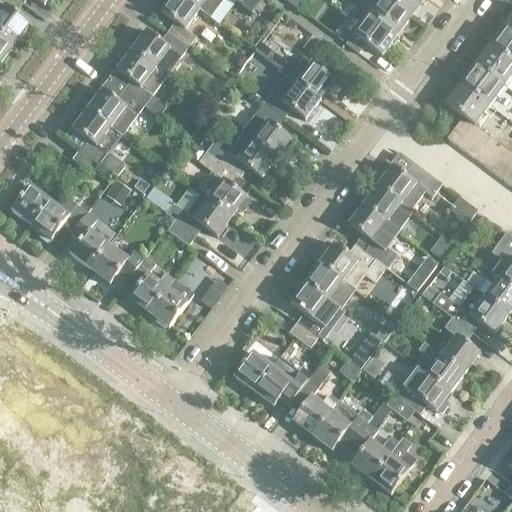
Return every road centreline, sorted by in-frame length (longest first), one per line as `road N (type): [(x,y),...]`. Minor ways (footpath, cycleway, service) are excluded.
road 1 (residential): [(162,397),(470,0)]
road 2 (tertiary): [(312,511),(162,397)]
road 3 (tertiary): [(0,147),(109,0)]
road 4 (tertiary): [(162,397),(26,297)]
road 5 (residential): [(431,511),(511,401)]
